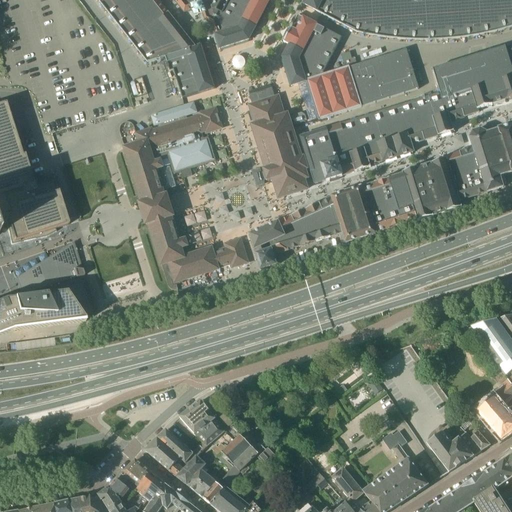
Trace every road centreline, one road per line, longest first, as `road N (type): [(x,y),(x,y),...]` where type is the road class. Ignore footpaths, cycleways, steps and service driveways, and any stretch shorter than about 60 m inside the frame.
road 1 (secondary): [(511,220),(244,315),(0,373)]
road 2 (secondary): [(0,417),(511,268)]
road 3 (primary): [(131,368),(511,242)]
road 4 (unclassified): [(201,383),(511,280)]
road 5 (unclassified): [(0,94),(29,106),(104,324),(129,315)]
road 6 (primary): [(0,405),(131,368)]
road 7 (primary): [(131,368),(0,386)]
road 8 (residential): [(511,440),(405,511)]
